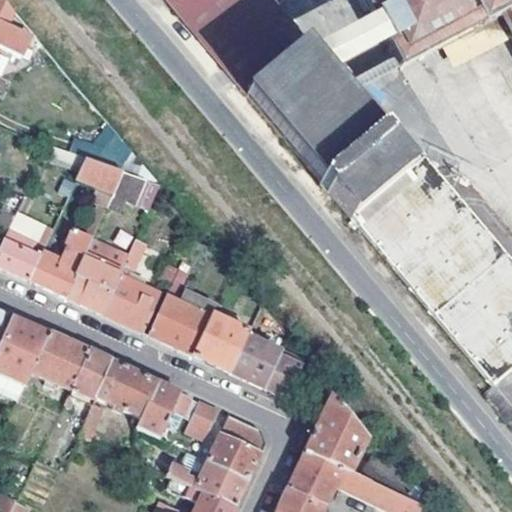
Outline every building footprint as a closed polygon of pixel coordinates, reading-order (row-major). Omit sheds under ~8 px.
[(9,30),(6,28),(14,13),(2,0),(0,0),(0,51),(1,52),(0,54),(0,56),(5,59),(7,55),(19,59),(28,39),(16,34),(18,29),(11,26),(9,30)] [(166,0),(350,218),(406,173),(303,50),(310,43),(272,0),(166,0)] [(511,0),(361,0),(401,70),(442,48),(502,18),(511,37),(511,0)] [(511,37),(502,18),(442,48),(452,69),(511,38),(511,37)] [(316,39),(310,43),(303,50),(406,173),(418,163),(421,161),(316,39)] [(78,179),(86,160),(48,146),(41,161),(78,179)] [(108,207),(123,173),(86,160),(78,179),(78,180),(97,189),(92,200),(108,207)] [(511,369),(511,276),(418,163),(406,173),(350,218),(492,387),(511,369)] [(24,199),(10,192),(0,214),(0,231),(7,235),(7,234),(24,199)] [(99,227),(106,212),(98,209),(92,223),(99,227)] [(99,227),(92,223),(86,238),(74,232),(60,261),(43,254),(41,257),(36,255),(34,259),(39,261),(29,283),(35,286),(67,300),(86,258),(99,227)] [(30,256),(41,232),(26,225),(20,239),(7,234),(7,235),(3,244),(30,256)] [(42,228),(41,232),(30,256),(3,244),(0,249),(0,269),(29,283),(39,261),(34,259),(36,255),(41,257),(43,254),(53,233),(42,228)] [(120,273),(100,316),(142,335),(159,297),(127,282),(133,268),(135,268),(145,247),(135,242),(120,273)] [(100,316),(120,273),(86,258),(67,300),(83,308),(100,316)] [(172,288),(179,273),(166,267),(160,282),(172,288)] [(193,358),(210,320),(174,304),(179,293),(187,277),(179,273),(172,288),(149,338),(184,354),(193,358)] [(174,304),(210,320),(211,318),(213,315),(215,310),(179,293),(174,304)] [(276,324),(261,305),(249,330),(245,339),(259,345),(265,332),(271,334),(276,324)] [(217,306),(215,310),(213,315),(218,318),(223,308),(217,306)] [(0,345),(12,319),(0,313),(0,345)] [(210,320),(193,358),(210,366),(229,374),(245,339),(249,330),(243,328),(242,332),(211,318),(210,320)] [(12,319),(0,345),(0,377),(18,386),(16,390),(22,393),(48,335),(30,327),(12,319)] [(37,378),(70,392),(88,353),(68,344),(48,335),(22,393),(21,397),(33,402),(37,392),(32,389),(37,378)] [(245,339),(229,374),(247,383),(263,390),(276,360),(278,355),(279,354),(268,350),(269,347),(264,344),(263,347),(259,345),(245,339)] [(336,367),(321,349),(309,359),(324,376),(336,367)] [(105,361),(88,353),(70,392),(93,402),(94,399),(110,363),(105,361)] [(278,355),(276,360),(298,368),(300,364),(278,355)] [(298,368),(276,360),(263,390),(270,393),(287,401),(300,370),(298,368)] [(121,412),(140,421),(158,385),(135,374),(110,363),(94,399),(112,408),(110,413),(119,416),(121,412)] [(320,375),(310,364),(304,379),(316,384),(320,375)] [(320,375),(316,384),(304,409),(317,415),(330,386),(320,375)] [(158,385),(140,421),(136,430),(159,440),(171,414),(181,419),(190,399),(158,385)] [(321,416),(303,454),(348,474),(364,440),(330,398),(321,416)] [(194,401),(190,399),(181,419),(191,423),(199,403),(194,401)] [(72,404),(66,400),(63,407),(69,410),(72,404)] [(192,438),(185,453),(190,456),(197,459),(199,453),(219,412),(199,403),(191,423),(186,434),(192,438)] [(92,404),(77,438),(88,442),(104,409),(92,404)] [(206,463),(247,482),(258,459),(264,446),(259,430),(228,416),(209,458),(206,463)] [(382,444),(359,479),(407,502),(410,497),(412,493),(410,493),(415,483),(382,444)] [(185,453),(177,449),(172,461),(185,467),(190,456),(185,453)] [(199,453),(197,459),(206,463),(209,458),(199,453)] [(348,474),(303,454),(288,486),(275,511),(322,511),(334,488),(384,511),(430,511),(422,508),(407,502),(359,479),(348,474)] [(189,489),(234,509),(244,489),(247,482),(206,463),(197,483),(184,477),(186,472),(169,464),(163,477),(189,489)] [(232,511),(234,509),(189,489),(184,500),(195,505),(192,511),(175,511),(158,504),(154,511),(232,511)] [(410,497),(407,502),(422,508),(424,503),(410,497)]
